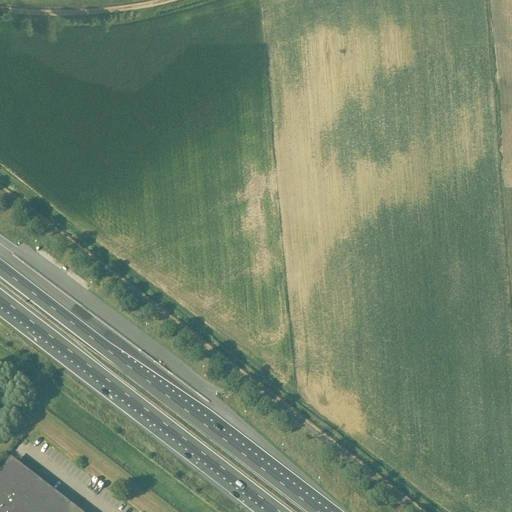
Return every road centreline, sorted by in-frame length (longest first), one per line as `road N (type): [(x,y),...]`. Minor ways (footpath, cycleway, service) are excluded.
road 1 (motorway): [(317,511),(0,268)]
road 2 (motorway): [(0,298),(271,506)]
road 3 (track): [(165,0),(71,12),(0,8)]
